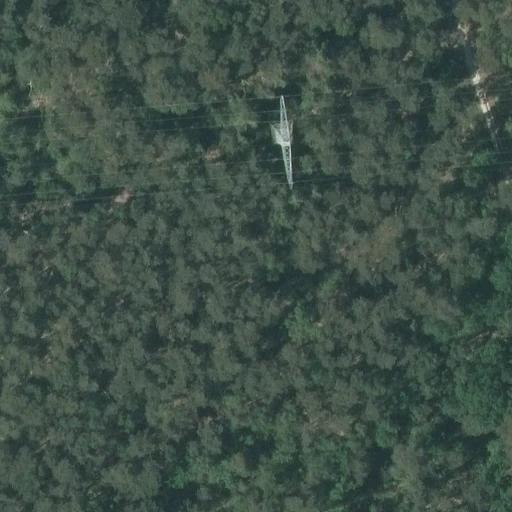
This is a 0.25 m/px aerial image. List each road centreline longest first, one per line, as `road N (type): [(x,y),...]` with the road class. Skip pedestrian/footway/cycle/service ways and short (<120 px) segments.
road 1 (track): [(460,18),(0,207)]
road 2 (track): [(460,18),(511,233)]
